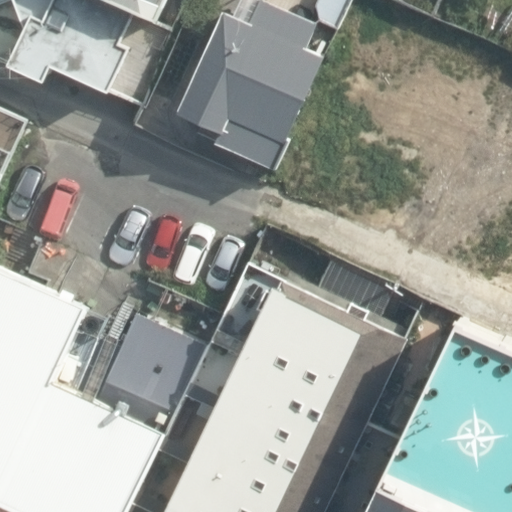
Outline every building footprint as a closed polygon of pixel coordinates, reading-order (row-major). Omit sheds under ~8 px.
[(105,100),(141,28),(86,0),(0,0),(0,66),(47,91),(55,74),(105,100)] [(183,0),(86,0),(141,28),(163,39),(183,0)] [(326,63),(226,16),(172,130),(271,177),(326,63)] [(326,63),(271,177),(392,235),(456,101),(335,43),(326,63)] [(511,255),(511,86),(502,112),(511,115),(511,251),(511,255)] [(0,228),(16,193),(0,185),(0,228)] [(0,511),(145,511),(183,434),(68,382),(103,311),(0,263),(0,511)] [(327,511),(412,337),(409,335),(412,329),(373,310),(374,308),(355,299),(351,307),(287,276),(282,286),(279,285),(170,511),(327,511)] [(511,511),(511,331),(463,310),(370,511),(511,511)]
